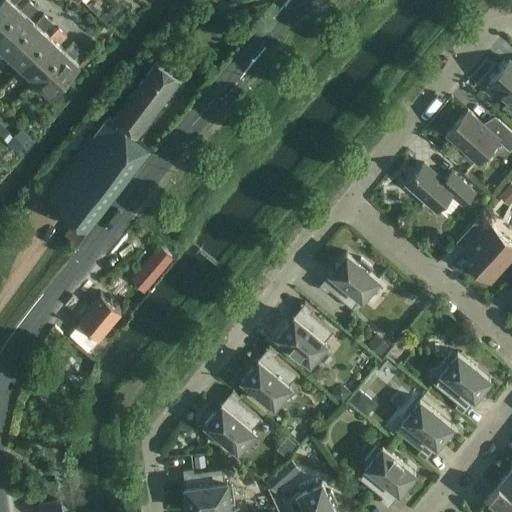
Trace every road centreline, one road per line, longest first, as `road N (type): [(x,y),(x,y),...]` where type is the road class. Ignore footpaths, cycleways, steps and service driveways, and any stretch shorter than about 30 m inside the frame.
road 1 (tertiary): [(0,395),(35,324),(300,0)]
road 2 (residential): [(159,511),(150,439),(349,200)]
road 3 (residential): [(349,200),(498,17),(511,18)]
road 4 (residential): [(511,342),(349,200)]
road 5 (residential): [(417,511),(511,409)]
